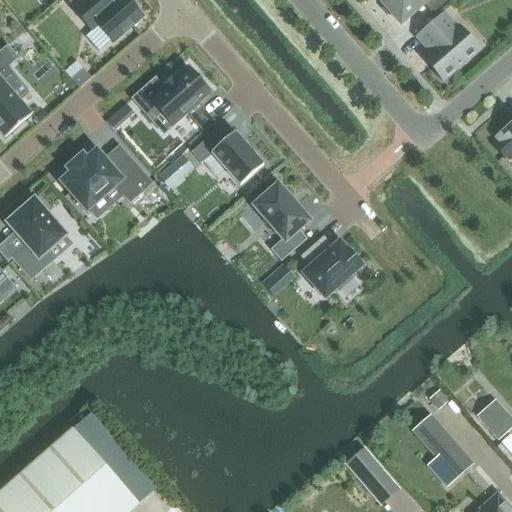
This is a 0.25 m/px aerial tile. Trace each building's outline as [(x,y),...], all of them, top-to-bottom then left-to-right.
[(66,0),(74,9),(72,10),(92,32),(85,38),(98,52),(111,41),(113,44),(144,18),(128,0),(113,0),(114,0),(113,0),(66,0)] [(382,0),(380,2),(383,5),(382,10),(387,16),(392,16),(399,25),(423,4),(433,15),(449,0),(382,0)] [(430,53),(424,59),(444,81),(479,51),(459,28),(457,29),(445,15),(418,39),(430,53)] [(0,132),(5,139),(32,115),(18,99),(28,90),(8,68),(18,60),(7,47),(0,53),(0,132)] [(156,80),(133,100),(150,119),(159,111),(172,126),(186,113),(203,132),(215,122),(198,102),(210,92),(205,87),(206,86),(194,74),(193,74),(189,69),(176,81),(174,79),(172,81),(174,83),(166,90),(164,87),(163,88),(156,80)] [(84,70),(72,80),(79,89),(91,79),(84,70)] [(115,132),(122,126),(114,117),(107,123),(115,132)] [(510,164),(511,163),(510,162),(511,160),(511,123),(503,131),(498,136),(498,135),(495,138),(505,150),(502,153),(502,152),(500,152),(501,154),(501,155),(502,156),(503,158),(504,160),(505,161),(508,163),(510,164)] [(218,130),(191,154),(201,165),(212,155),(240,187),(264,166),(235,133),(227,140),(218,130)] [(74,174),(64,183),(87,210),(114,186),(130,205),(153,185),(120,147),(103,161),(97,154),(87,162),(83,158),(69,169),(74,174)] [(183,157),(159,178),(168,189),(192,167),(183,157)] [(278,186),(254,207),(283,240),(271,251),(281,263),(307,240),(299,231),(310,222),(278,186)] [(28,200),(14,213),(16,216),(7,224),(26,246),(12,259),(32,282),(54,262),(46,253),(65,236),(33,200),(30,203),(28,200)] [(334,250),(324,239),(302,258),(312,269),(305,275),(325,297),(337,287),(340,290),(352,279),(349,276),(361,266),(348,251),(346,252),(340,245),(334,250)] [(0,291),(7,300),(17,290),(8,279),(0,269),(0,291)] [(270,276),(262,283),(274,296),(282,289),(270,276)] [(450,400),(440,389),(430,398),(440,410),(450,400)] [(511,431),(511,419),(497,402),(479,418),(500,442),(511,431)] [(430,418),(413,433),(427,448),(436,458),(428,465),(447,487),(455,480),(471,465),(443,434),(430,418)] [(0,493),(0,511),(133,511),(137,509),(71,432),(0,493)] [(363,450),(345,465),(380,506),(398,490),(363,450)] [(511,511),(497,496),(478,511),(511,511)]
